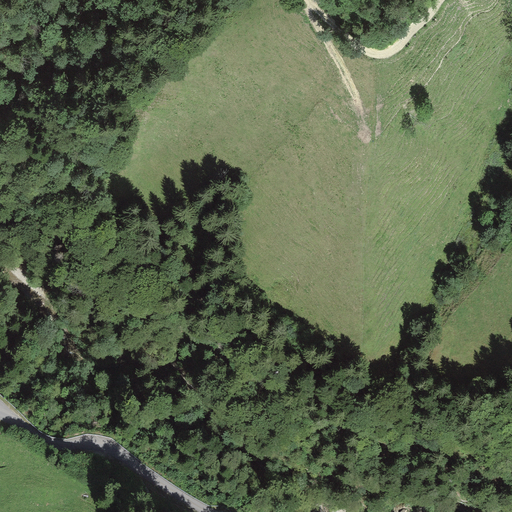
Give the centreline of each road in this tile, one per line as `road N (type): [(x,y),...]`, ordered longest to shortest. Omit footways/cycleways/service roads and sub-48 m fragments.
road 1 (unclassified): [(0,414),(44,440),(113,450),(208,511)]
road 2 (track): [(305,0),(375,55),(396,50),(440,0)]
